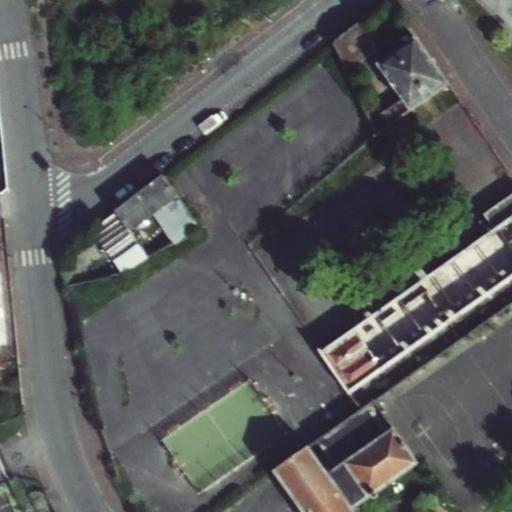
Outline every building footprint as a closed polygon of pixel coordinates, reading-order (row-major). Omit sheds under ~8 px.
[(378,50),(359,25),(336,43),(349,73),(378,50)] [(404,98),(387,110),(395,121),(449,85),(418,40),(381,64),(404,98)] [(371,121),(377,134),(395,121),(387,110),(371,121)] [(165,176),(95,229),(113,253),(135,236),(132,230),(166,204),(171,212),(190,239),(203,232),(165,176)] [(494,231),(323,353),(338,376),(351,395),(505,285),(511,279),(511,195),(483,215),(494,231)] [(190,239),(171,212),(164,218),(177,237),(119,267),(123,274),(190,239)] [(105,275),(108,281),(115,277),(112,271),(105,275)] [(331,476),(312,448),(279,472),(305,511),(355,511),(419,465),(374,404),(321,442),(339,470),(331,476)]
